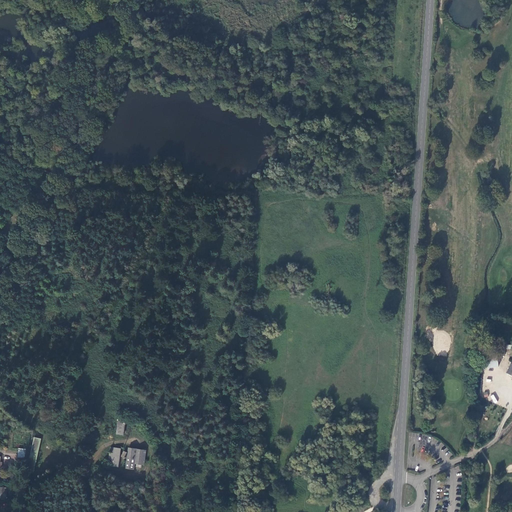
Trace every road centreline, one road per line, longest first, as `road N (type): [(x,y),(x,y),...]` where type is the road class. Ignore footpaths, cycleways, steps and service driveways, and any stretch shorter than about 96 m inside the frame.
road 1 (secondary): [(430,0),(398,476)]
road 2 (track): [(62,468),(93,458),(109,439),(155,441),(153,474),(110,469)]
